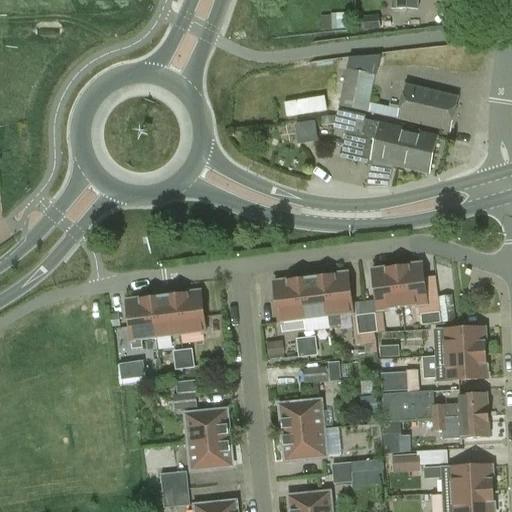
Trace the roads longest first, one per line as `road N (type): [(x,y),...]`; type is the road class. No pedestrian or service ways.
road 1 (primary): [(186,176),(258,209),(323,224),(395,224),(507,198)]
road 2 (primary): [(503,172),(372,206),(329,205),(225,171),(200,147)]
road 3 (residential): [(236,266),(406,242),(511,270)]
road 4 (residential): [(262,511),(236,266)]
road 5 (secondary): [(0,302),(27,286),(115,190)]
road 6 (residential): [(503,172),(498,127),(511,17)]
road 7 (residential): [(100,288),(236,266)]
road 8 (primary): [(150,75),(113,81),(87,107),(80,131),(90,168)]
road 9 (secondary): [(90,168),(0,268)]
